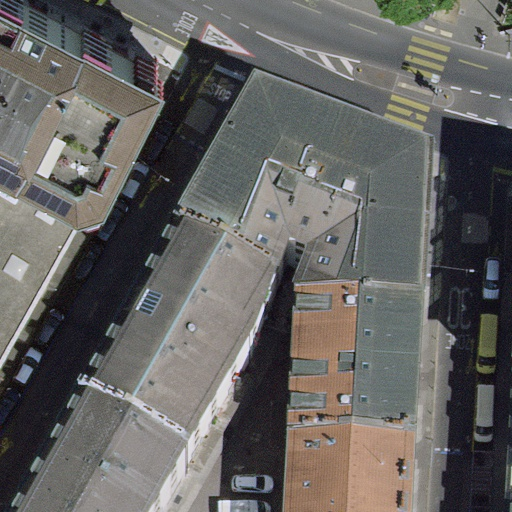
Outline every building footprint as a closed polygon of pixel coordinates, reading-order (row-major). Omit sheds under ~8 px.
[(27,0),(0,0),(0,156),(88,201),(157,65),(27,0)] [(258,111),(177,248),(274,301),(292,313),(302,314),(422,322),(430,176),(258,111)] [(0,360),(88,201),(0,156),(0,360)] [(274,301),(177,248),(82,418),(186,476),(254,357),(265,325),(274,301)] [(274,301),(265,325),(285,332),(292,313),(274,301)] [(292,313),(285,332),(300,337),(302,314),(292,313)] [(422,322),(302,314),(300,337),(294,458),(414,466),(422,322)] [(165,511),(186,476),(82,418),(28,511),(165,511)] [(411,511),(414,466),(294,458),(290,511),(411,511)]
